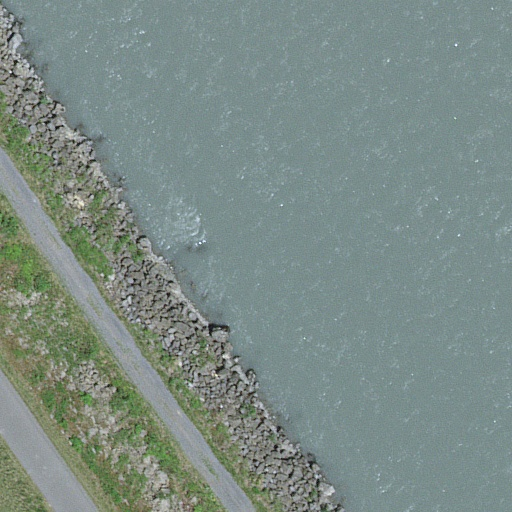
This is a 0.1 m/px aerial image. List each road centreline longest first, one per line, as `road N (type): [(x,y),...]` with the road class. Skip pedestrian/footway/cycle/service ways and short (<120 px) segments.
road 1 (track): [(256,511),(0,148)]
road 2 (track): [(0,405),(74,511)]
